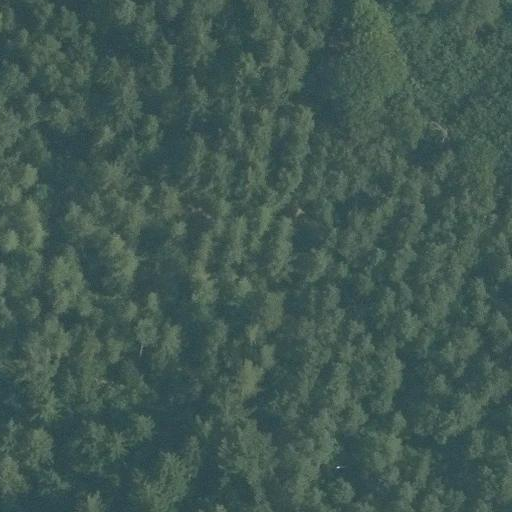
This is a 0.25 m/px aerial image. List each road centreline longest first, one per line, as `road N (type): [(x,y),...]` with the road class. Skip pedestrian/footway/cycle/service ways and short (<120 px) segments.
road 1 (track): [(344,0),(245,511)]
road 2 (unknown): [(511,219),(418,200),(275,226),(0,174)]
